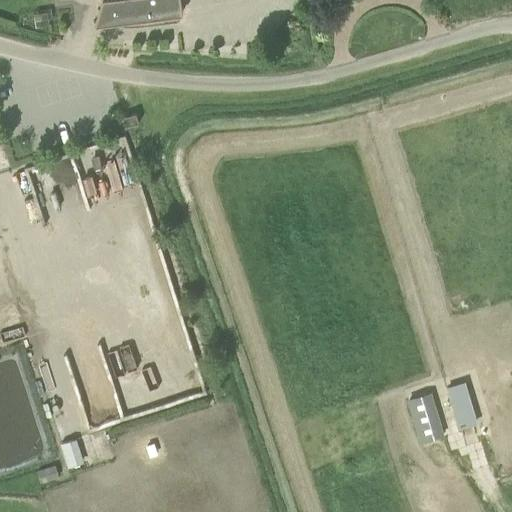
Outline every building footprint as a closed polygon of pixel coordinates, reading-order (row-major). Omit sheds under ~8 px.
[(102,0),(95,23),(108,22),(113,23),(118,24),(123,24),(128,24),(134,24),(139,24),(179,19),(178,13),(184,12),(182,0),(102,0)] [(136,113),(123,117),(126,127),(139,123),(136,113)] [(462,384),(449,388),(461,429),(474,425),(462,384)] [(410,394),(416,439),(442,435),(435,390),(410,394)] [(83,462),(75,438),(61,443),(69,467),(83,462)] [(61,476),(57,464),(38,470),(41,482),(61,476)]
